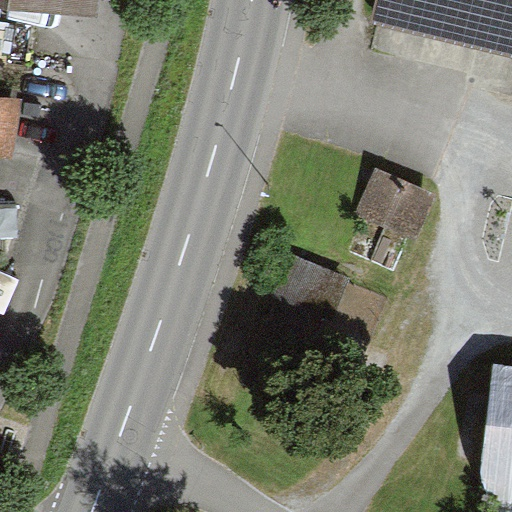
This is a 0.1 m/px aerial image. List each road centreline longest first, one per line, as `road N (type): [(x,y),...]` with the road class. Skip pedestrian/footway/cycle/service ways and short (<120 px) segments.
road 1 (primary): [(117,440),(183,237),(243,0)]
road 2 (track): [(466,317),(463,172),(415,123),(228,75)]
road 3 (track): [(301,511),(377,471),(466,317),(511,325)]
road 4 (residential): [(265,511),(117,440)]
